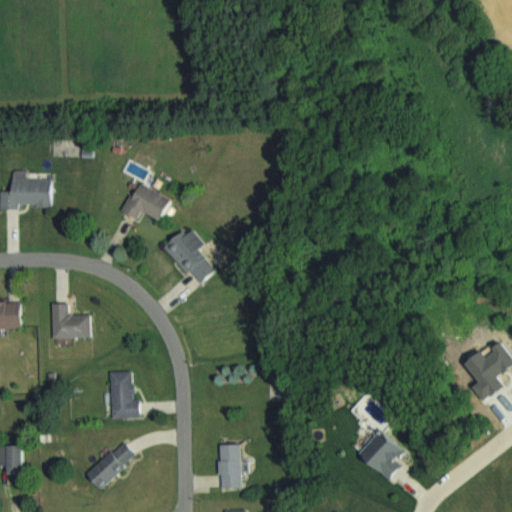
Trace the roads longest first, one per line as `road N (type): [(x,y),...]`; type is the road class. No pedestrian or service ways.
road 1 (residential): [(0,258),(81,260),(115,275),(153,308),(180,366),(183,511)]
road 2 (residential): [(422,511),(511,430)]
